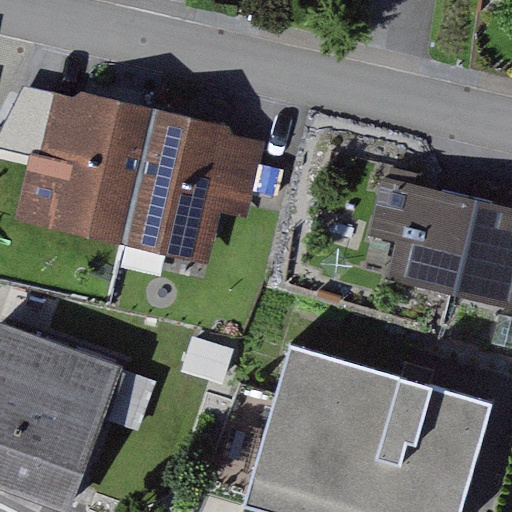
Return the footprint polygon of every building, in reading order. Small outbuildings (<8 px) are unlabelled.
[(141,251),(175,124),(82,100),(49,226),(141,251)] [(234,275),(268,149),(175,124),(141,251),(234,275)] [(511,219),(430,189),(399,272),(511,313),(511,219)] [(143,384),(19,331),(0,375),(0,462),(93,502),(143,384)] [(465,511),(501,399),(294,334),(243,497),(289,511),(465,511)]
